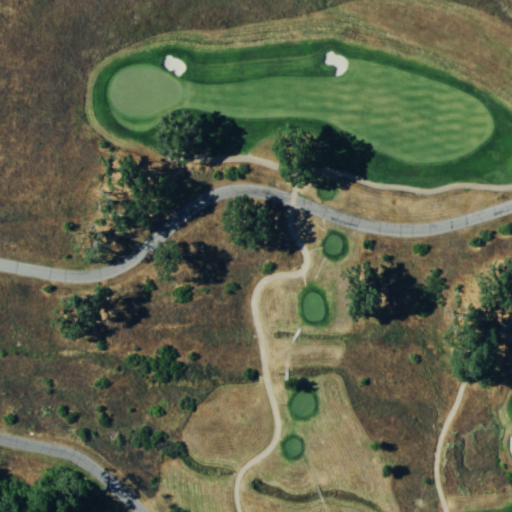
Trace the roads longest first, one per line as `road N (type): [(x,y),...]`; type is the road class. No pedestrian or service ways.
road 1 (residential): [(511,205),(412,227),(242,187),(203,204),(113,268),(63,272),(0,260)]
road 2 (residential): [(0,430),(71,450),(109,471),(150,511)]
